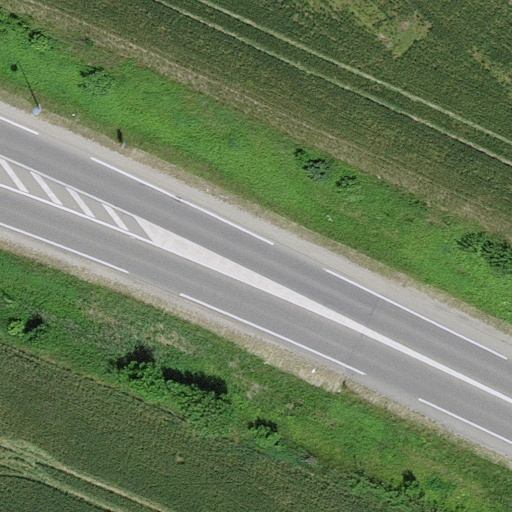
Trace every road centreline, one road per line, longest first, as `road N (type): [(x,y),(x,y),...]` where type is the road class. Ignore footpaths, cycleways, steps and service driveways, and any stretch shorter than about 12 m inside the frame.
road 1 (primary): [(368,330),(92,170),(0,134)]
road 2 (primary): [(0,208),(368,330)]
road 3 (primary): [(368,330),(511,400)]
